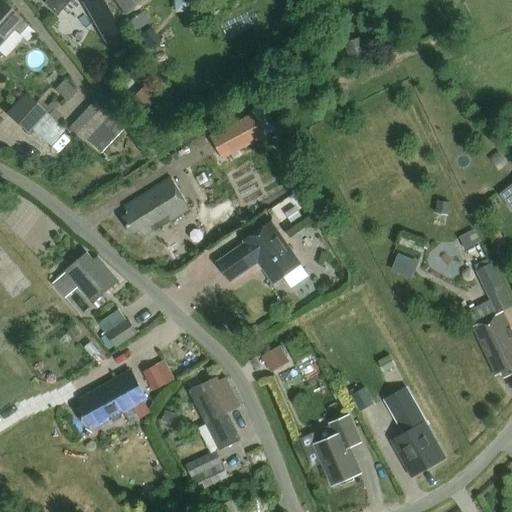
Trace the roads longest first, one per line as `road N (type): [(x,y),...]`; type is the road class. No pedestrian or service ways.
road 1 (unclassified): [(294,511),(224,360),(75,227),(0,173)]
road 2 (unclassified): [(511,432),(457,486),(411,511)]
